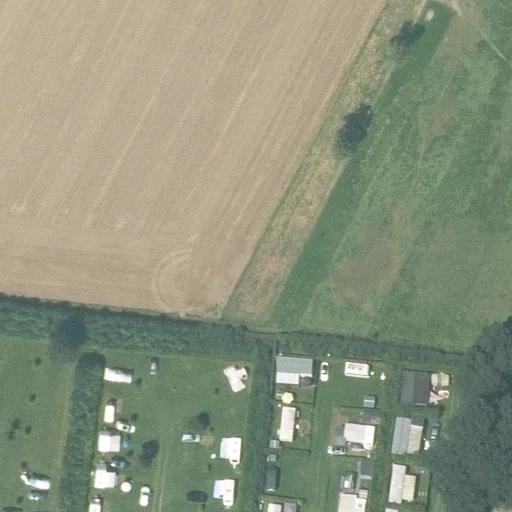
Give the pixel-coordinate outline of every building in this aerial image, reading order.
[(279,386),(302,387),(302,377),(315,378),(315,362),(280,361),(279,386)] [(431,410),(432,376),(404,375),(403,409),(431,410)] [(286,403),(286,395),(277,394),(276,402),(286,403)] [(366,399),(365,409),(374,411),(375,400),(366,399)] [(282,442),(296,443),(300,411),(287,409),(282,442)] [(364,414),(363,424),(376,426),(377,416),(364,414)] [(413,418),(411,430),(423,432),(425,419),(413,418)] [(354,447),(376,448),(377,427),(355,425),(354,447)] [(278,452),(279,444),(271,444),(270,451),(278,452)] [(422,456),(421,463),(429,464),(430,457),(422,456)] [(372,480),(373,464),(361,463),(360,479),(372,480)] [(418,466),(417,474),(428,475),(429,468),(418,466)] [(418,478),(407,478),(408,468),(394,468),(393,504),(416,505),(418,478)] [(366,511),(367,498),(342,497),(340,511),(366,511)] [(112,511),(113,499),(95,499),(94,511),(112,511)]
